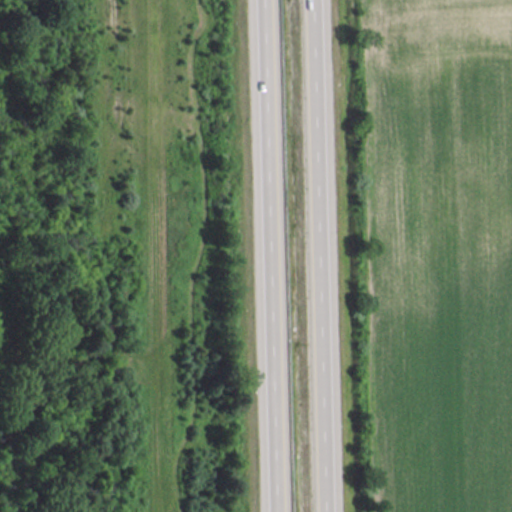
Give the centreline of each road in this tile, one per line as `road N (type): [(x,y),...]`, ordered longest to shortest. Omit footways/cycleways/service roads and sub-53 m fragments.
road 1 (motorway): [(342,511),(329,0)]
road 2 (motorway): [(274,0),(286,511)]
